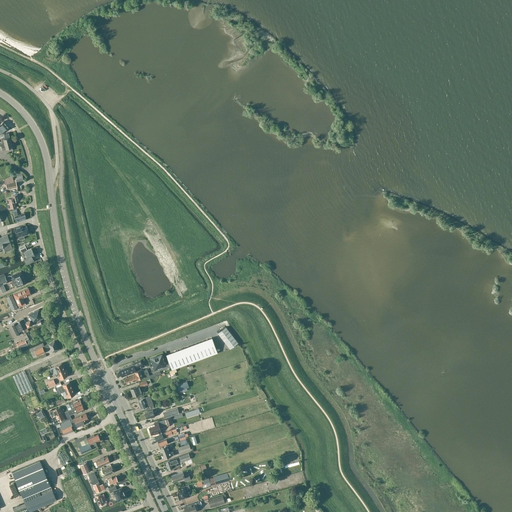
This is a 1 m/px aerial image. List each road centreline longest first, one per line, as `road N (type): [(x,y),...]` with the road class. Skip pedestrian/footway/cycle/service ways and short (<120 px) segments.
road 1 (tertiary): [(110,393),(64,276),(49,179)]
road 2 (residential): [(34,220),(66,325),(102,397)]
road 3 (residential): [(175,511),(117,390)]
road 4 (tertiary): [(165,511),(110,393)]
road 5 (residential): [(102,397),(156,511)]
